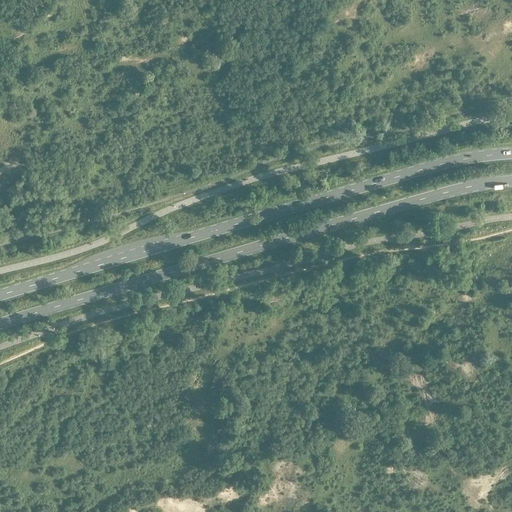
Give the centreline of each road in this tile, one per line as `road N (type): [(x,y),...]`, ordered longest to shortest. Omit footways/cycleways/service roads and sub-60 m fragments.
road 1 (primary): [(0,325),(429,196),(511,181)]
road 2 (primary): [(511,155),(391,178),(0,295)]
